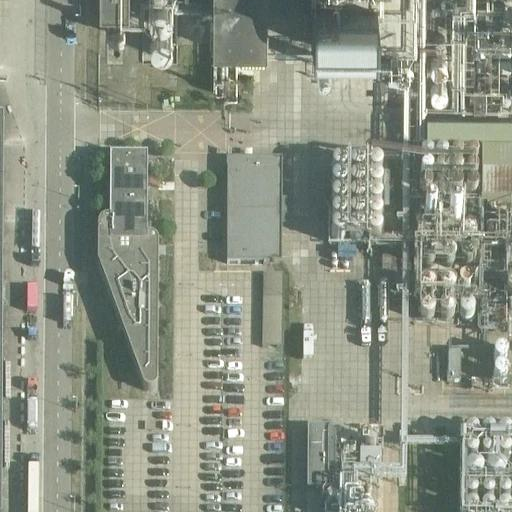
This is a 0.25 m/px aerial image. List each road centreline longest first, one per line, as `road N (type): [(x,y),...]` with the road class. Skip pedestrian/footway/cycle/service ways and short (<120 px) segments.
road 1 (unclassified): [(57,511),(63,0)]
road 2 (unknown): [(288,124),(292,0)]
